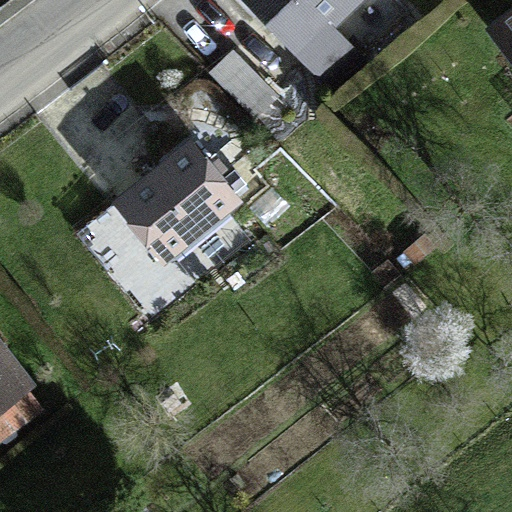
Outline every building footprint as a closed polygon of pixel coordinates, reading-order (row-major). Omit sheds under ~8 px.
[(254,0),(301,51),(330,24),(357,0),(254,0)] [(511,17),(486,36),(511,72),(511,17)] [(330,24),(301,51),(300,52),(328,83),(358,55),(330,24)] [(214,78),(253,118),(275,97),(236,57),(214,78)] [(239,199),(192,145),(148,183),(119,209),(166,263),(239,199)] [(0,407),(28,385),(0,349),(0,407)]
